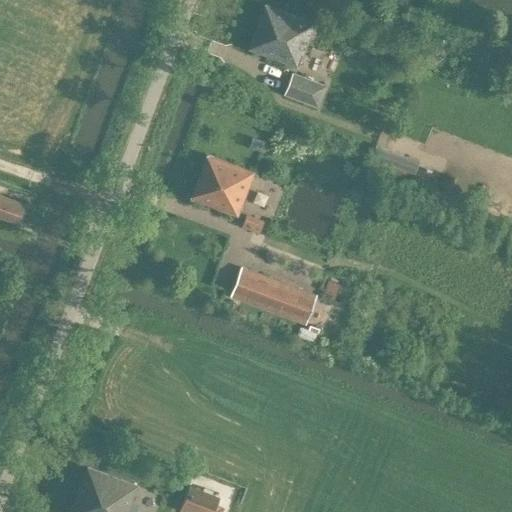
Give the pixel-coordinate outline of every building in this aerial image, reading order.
[(265,6),(249,50),(298,68),(314,24),(265,6)] [(294,76),(284,94),(317,107),(325,87),(294,76)] [(511,199),(511,156),(465,139),(458,157),(469,161),(462,180),(511,199)] [(375,145),(367,167),(411,183),(419,161),(375,145)] [(207,155),(191,198),(237,215),(253,173),(207,155)] [(0,216),(16,223),(23,204),(0,195),(0,216)] [(240,267),(230,296),(306,324),(316,295),(240,267)] [(494,402),(506,407),(509,398),(497,394),(494,402)] [(87,468),(69,511),(127,511),(137,488),(87,468)] [(189,485),(179,510),(184,511),(214,511),(220,498),(189,485)]
